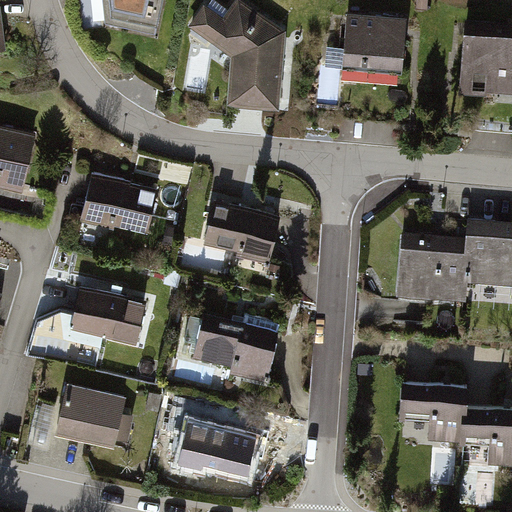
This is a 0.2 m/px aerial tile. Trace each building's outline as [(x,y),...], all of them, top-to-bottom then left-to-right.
[(103,0),(106,19),(155,30),(161,0),(103,0)] [(216,16),(202,36),(244,63),(245,109),(287,110),(288,44),(244,12),(232,28),(216,16)] [(380,18),(357,19),(358,64),(383,63),(383,74),(408,73),(406,24),(380,25),(380,18)] [(511,38),(473,38),(473,88),(511,87),(511,38)] [(0,123),(0,180),(26,187),(40,133),(0,123)] [(92,184),(85,224),(153,236),(160,196),(92,184)] [(216,211),(208,243),(275,261),(284,229),(216,211)] [(409,230),(403,292),(471,299),(473,280),(511,284),(511,223),(473,220),(471,237),(409,230)] [(85,297),(76,334),(146,351),(155,315),(85,297)] [(210,330),(201,362),(269,380),(277,348),(210,330)] [(404,388),(401,425),(466,429),(465,445),(511,448),(511,405),(465,403),(466,392),(404,388)] [(79,389),(67,437),(136,454),(148,407),(79,389)] [(196,423),(187,454),(255,472),(263,441),(196,423)]
